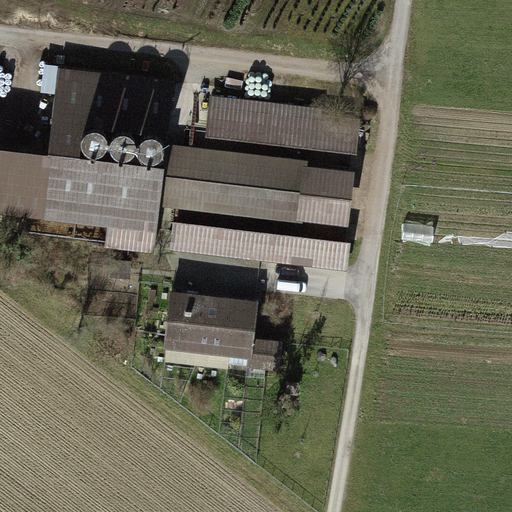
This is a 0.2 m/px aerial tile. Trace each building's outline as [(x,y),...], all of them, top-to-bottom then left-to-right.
[(50,151),(0,144),(0,208),(112,222),(109,242),(155,247),(161,201),(168,145),(175,80),(60,67),(50,151)] [(358,122),(213,106),(210,131),(355,148),(358,122)] [(310,162),(168,145),(161,201),(303,219),(304,214),(341,218),(346,171),(309,166),(310,162)] [(348,242),(178,222),(175,244),(345,264),(348,242)] [(257,303),(173,294),(168,336),(213,341),(213,346),(230,348),(228,362),(280,368),(283,340),(253,337),(257,303)]
